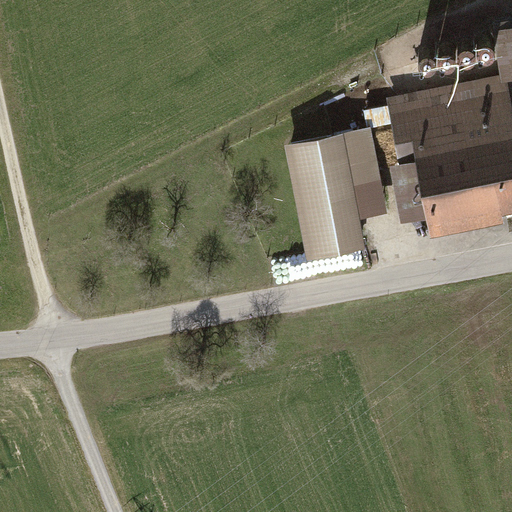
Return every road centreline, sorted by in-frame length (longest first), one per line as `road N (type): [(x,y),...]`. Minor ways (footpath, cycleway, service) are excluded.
road 1 (tertiary): [(511,257),(0,345)]
road 2 (track): [(54,339),(0,99)]
road 3 (track): [(54,339),(115,511)]
